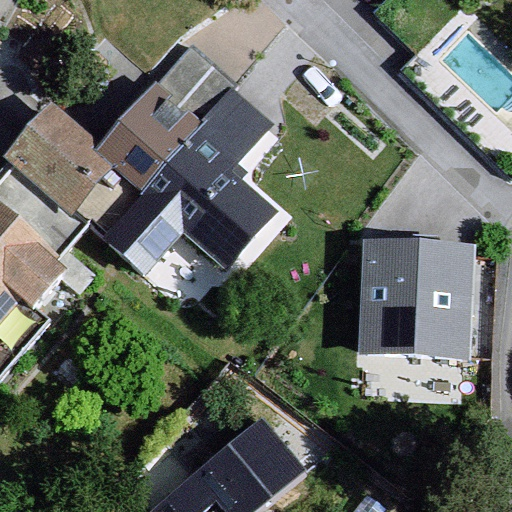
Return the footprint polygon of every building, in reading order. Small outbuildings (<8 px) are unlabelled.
[(227,87),(95,239),(130,270),(171,227),(221,267),(277,210),(227,172),(270,118),(227,87)] [(102,167),(37,108),(0,149),(0,163),(64,221),(108,173),(102,167)] [(0,326),(53,271),(0,220),(0,326)] [(474,251),(362,246),(354,368),(470,372),(474,251)] [(262,425),(158,511),(261,511),(303,478),(262,425)]
